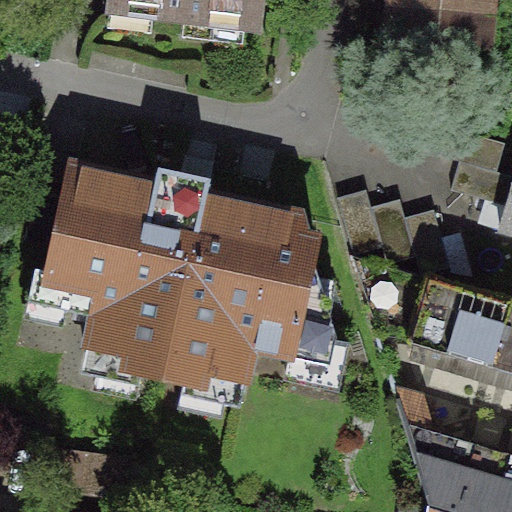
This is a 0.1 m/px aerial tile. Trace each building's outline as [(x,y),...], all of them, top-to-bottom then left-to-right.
[(263,36),(267,0),(109,0),(107,17),(263,36)] [(395,0),(392,36),(492,45),(495,0),(395,0)] [(511,209),(511,207),(511,178),(498,175),(507,145),(451,129),(442,159),(461,165),(453,192),(511,209)] [(253,346),(332,364),(336,341),(329,316),(333,306),(325,304),(312,260),(317,246),(306,242),(300,220),(209,200),(213,183),(162,172),(158,188),(78,171),(49,302),(101,314),(90,362),(132,372),(133,368),(202,383),(202,386),(243,395),(253,346)] [(339,201),(358,258),(385,249),(392,268),(418,260),(424,278),(453,269),(435,213),(409,221),(403,201),(375,210),(369,191),(339,201)] [(381,338),(402,339),(511,372),(511,303),(424,278),(392,268),(358,258),(381,338)] [(400,402),(431,509),(441,511),(511,511),(511,456),(438,435),(427,397),(405,404),(404,401),(400,402)] [(142,501),(130,460),(53,450),(48,489),(142,501)]
